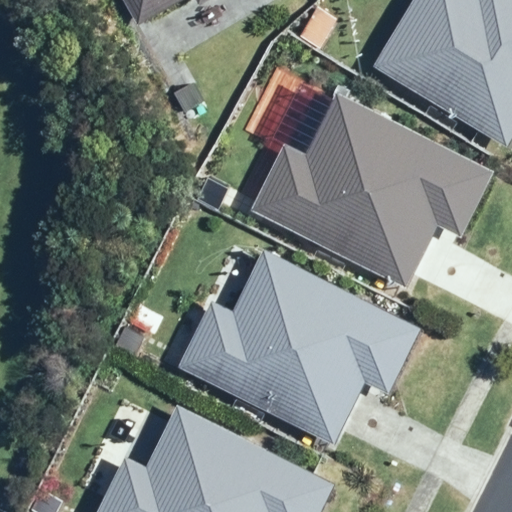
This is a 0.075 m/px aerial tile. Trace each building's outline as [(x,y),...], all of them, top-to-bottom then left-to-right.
[(200,0),(219,30),(267,0),(130,0),(147,27),(191,0),(200,0)] [(511,0),(418,0),(379,66),(511,144),(511,0)] [(244,210),(412,293),(443,230),(465,241),(501,169),(310,75),(244,210)] [(160,363),(346,453),(375,392),(399,403),(434,330),(243,238),(213,301),(194,292),(160,363)] [(97,511),(329,511),(344,485),(191,404),(157,467),(129,453),(97,511)]
